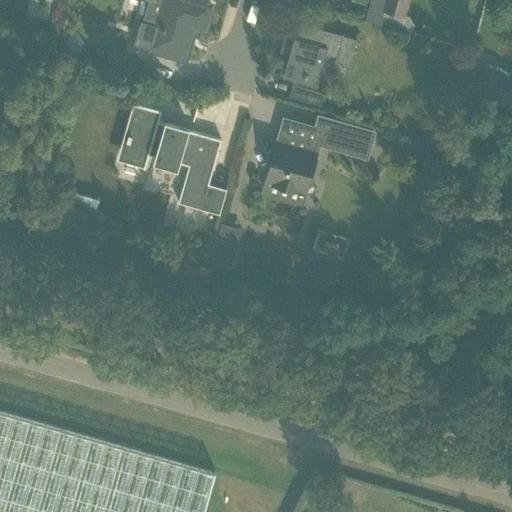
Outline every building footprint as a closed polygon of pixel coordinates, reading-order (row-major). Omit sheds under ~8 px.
[(155,0),(162,2),(156,25),(142,21),(140,21),(133,45),(149,49),(149,48),(164,53),(183,58),(192,26),(204,29),(211,4),(208,4),(209,1),(209,0),(155,0)] [(371,0),(369,7),(384,11),(387,0),(371,0)] [(387,0),(384,11),(405,17),(409,0),(387,0)] [(43,2),(30,8),(37,22),(50,16),(43,2)] [(324,52),(335,56),(334,61),(348,65),(356,38),(318,27),(298,22),(283,75),(303,81),(315,84),(323,58),(324,52)] [(78,33),(64,37),(67,47),(81,42),(78,33)] [(496,66),(482,93),(504,105),(511,97),(511,70),(510,69),(508,73),(496,66)] [(317,90),(314,102),(322,105),(326,93),(317,90)] [(159,109),(135,102),(120,156),(144,163),(147,153),(154,155),(152,162),(177,169),(179,162),(189,165),(183,189),(180,189),(176,201),(199,208),(203,195),(204,195),(220,139),(188,130),(189,128),(164,121),(163,123),(156,121),(159,109)] [(368,158),(375,132),(319,116),(316,127),(303,123),(284,118),(266,180),(285,186),(304,191),(317,144),(368,158)] [(338,238),(324,238),(324,252),(338,252),(338,238)] [(211,259),(211,262),(231,267),(231,265),(234,254),(214,248),(211,259)] [(309,260),(303,283),(317,287),(324,265),(309,260)] [(0,511),(202,511),(214,471),(0,408),(0,511)]
